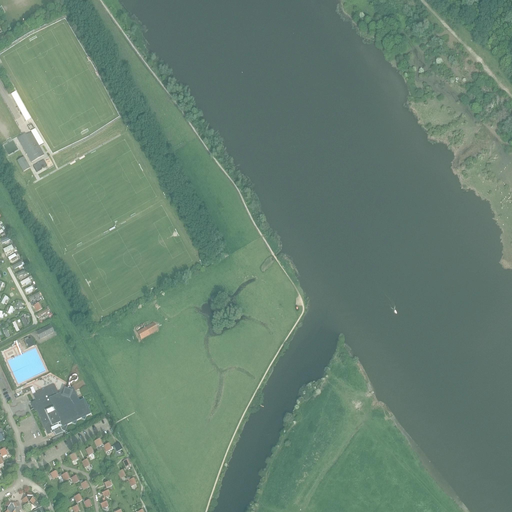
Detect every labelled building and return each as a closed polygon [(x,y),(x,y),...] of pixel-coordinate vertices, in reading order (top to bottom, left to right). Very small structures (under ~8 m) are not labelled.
[(11,94),(26,121),(30,119),(15,92),(11,94)] [(26,136),(25,135),(18,139),(21,144),(31,163),(44,155),(31,133),(26,136)] [(17,161),(23,172),(30,168),(24,157),(17,161)] [(44,160),(33,166),(36,172),(47,166),(44,160)] [(9,236),(0,240),(0,241),(1,244),(2,243),(3,245),(7,243),(7,241),(10,239),(9,236)] [(28,298),(30,301),(35,299),(36,300),(37,299),(37,298),(40,297),(39,293),(28,298)] [(39,303),(34,306),(37,312),(42,309),(39,303)] [(48,312),(47,310),(37,315),(38,318),(48,312)] [(137,332),(141,339),(157,330),(153,323),(137,332)] [(50,325),(36,333),(40,340),(41,339),(53,333),(54,333),(50,325)] [(28,338),(24,339),(28,349),(34,346),(31,339),(29,340),(28,338)] [(54,385),(33,395),(36,402),(34,403),(33,405),(33,406),(34,409),(35,408),(47,435),(53,433),(54,436),(63,432),(65,432),(67,425),(71,423),(75,425),(76,421),(81,419),(85,420),(86,417),(91,414),(88,409),(90,406),(86,404),(84,400),(79,402),(73,388),(68,390),(64,389),(63,392),(59,394),(54,385)] [(52,439),(54,444),(64,440),(62,435),(52,439)] [(94,442),(97,448),(101,446),(103,445),(100,439),(94,442)] [(104,447),(106,452),(112,449),(109,444),(104,446),(104,447)] [(115,448),(117,452),(122,449),(120,444),(114,446),(115,448)] [(91,447),(85,450),(86,452),(88,456),(94,453),(94,452),(91,447)] [(69,456),(72,462),(78,459),(78,460),(80,459),(79,457),(77,458),(75,453),(69,456)] [(128,459),(122,462),(125,468),(131,465),(128,459)] [(82,462),(84,468),(89,466),(90,468),(92,467),(91,465),(90,465),(87,460),(82,462)] [(123,470),(117,473),(120,479),(126,476),(123,470)] [(53,480),(59,477),(58,475),(56,471),(50,474),(53,480)] [(58,475),(59,477),(61,476),(64,481),(70,479),(67,473),(62,476),(61,474),(58,475)] [(76,476),(71,478),(73,484),(79,481),(76,476)] [(127,478),(131,487),(137,484),(134,478),(131,480),(129,477),(127,478)] [(109,480),(104,482),(106,488),(112,486),(109,480)] [(83,483),(81,484),(83,490),(89,488),(86,482),(83,483)] [(105,491),(101,492),(104,498),(110,495),(107,490),(105,491)] [(32,511),(45,511),(43,506),(32,499),(31,497),(32,493),(27,492),(27,497),(26,498),(22,500),(24,504),(28,502),(30,502),(38,508),(32,511)] [(79,495),(74,497),(76,503),(78,502),(82,500),(79,495)] [(85,502),(83,503),(85,506),(86,508),(92,506),(89,500),(85,502)] [(103,502),(100,503),(102,509),(108,506),(105,501),(103,502)] [(8,511),(6,511),(19,511),(21,509),(19,506),(20,506),(18,502),(16,503),(13,505),(11,504),(7,502),(4,505),(8,508),(7,510),(8,511)]
